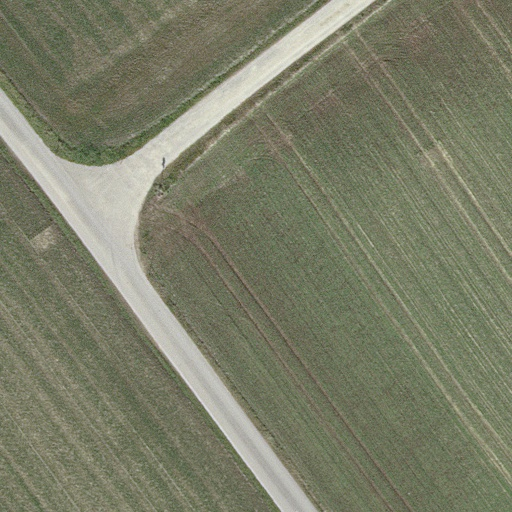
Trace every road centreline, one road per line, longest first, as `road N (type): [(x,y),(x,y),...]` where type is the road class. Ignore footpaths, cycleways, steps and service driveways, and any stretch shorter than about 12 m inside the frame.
road 1 (unclassified): [(305,511),(88,211),(0,104)]
road 2 (track): [(361,0),(88,211)]
